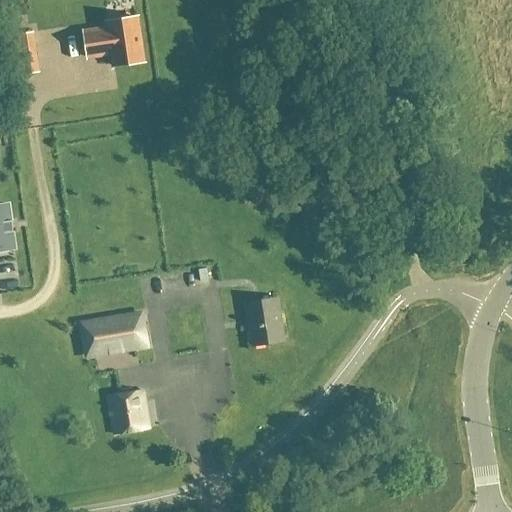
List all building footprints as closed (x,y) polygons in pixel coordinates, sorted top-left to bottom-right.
[(107,23),(108,29),(83,33),(87,58),(107,56),(106,53),(112,52),(114,67),(142,63),(136,18),(107,23)] [(53,21),(54,55),(70,54),(69,21),(53,21)] [(12,36),(14,52),(35,49),(33,33),(12,36)] [(65,130),(79,130),(79,101),(65,101),(65,130)] [(0,251),(14,249),(11,232),(9,232),(8,224),(10,223),(7,206),(0,206),(0,251)] [(284,342),(277,299),(245,305),(252,347),(284,342)] [(87,357),(146,347),(141,315),(82,325),(87,357)] [(206,333),(192,334),(193,341),(177,342),(178,359),(207,357),(206,333)] [(123,353),(122,374),(159,375),(159,354),(123,353)] [(148,430),(142,392),(108,398),(115,436),(148,430)]
